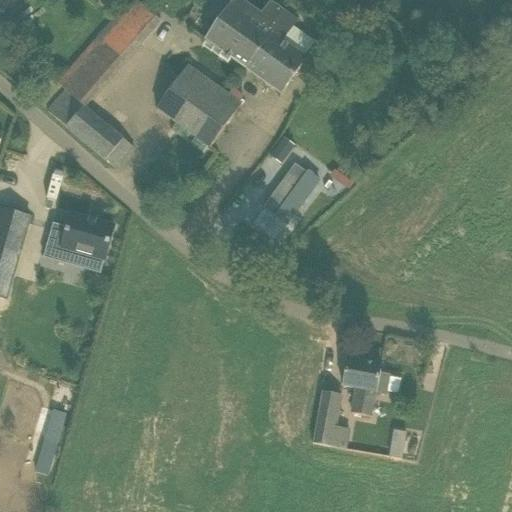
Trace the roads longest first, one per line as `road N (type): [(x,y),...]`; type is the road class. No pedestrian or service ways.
road 1 (residential): [(420,336),(269,302),(225,278),(0,88)]
road 2 (residential): [(493,90),(478,349)]
road 3 (residential): [(478,349),(432,511)]
